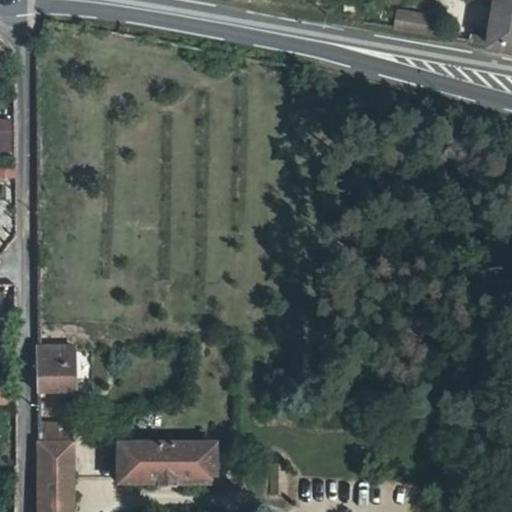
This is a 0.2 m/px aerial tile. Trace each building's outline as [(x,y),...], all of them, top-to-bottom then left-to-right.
[(511,0),(485,0),(483,22),(480,44),(511,50),(511,0)] [(440,16),(400,9),(395,8),(392,29),(436,37),(440,16)] [(0,155),(10,155),(9,119),(0,118),(0,155)] [(0,179),(13,178),(12,166),(0,166),(0,179)] [(39,391),(75,391),(75,345),(39,345),(39,391)] [(39,439),(39,467),(73,467),(73,440),(39,439)] [(121,443),(120,483),(214,483),(215,444),(121,443)] [(268,463),(267,497),(285,497),(285,464),(268,463)] [(73,511),(73,467),(39,467),(39,511),(73,511)]
